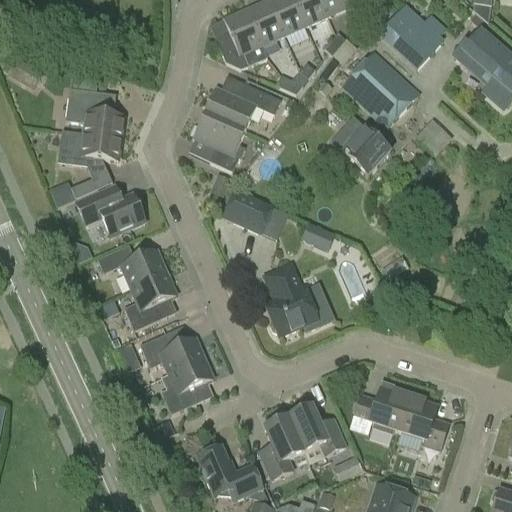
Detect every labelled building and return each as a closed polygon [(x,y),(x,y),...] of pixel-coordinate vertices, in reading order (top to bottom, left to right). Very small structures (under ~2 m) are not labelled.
[(284,41),(306,31),(292,0),(277,0),(268,4),(284,41)] [(292,0),(306,31),(328,22),(318,0),(292,0)] [(345,0),(318,0),(328,22),(351,12),(345,0)] [(474,0),(474,8),(472,15),(488,28),(489,24),(491,10),(492,0),(474,0)] [(262,51),(284,41),(268,4),(246,14),(262,51)] [(405,10),(378,39),(416,74),(442,45),(436,39),(439,36),(442,32),(429,20),(425,23),(422,27),(405,10)] [(268,63),(262,51),(246,14),(224,24),(229,37),(215,43),(226,67),(241,74),(268,63)] [(346,44),(338,37),(324,53),(332,60),(346,44)] [(465,47),(454,60),(471,75),(488,90),(483,96),(503,113),(511,101),(511,66),(479,38),(469,50),(465,47)] [(374,143),(385,132),(418,99),(375,59),(341,92),(376,124),(366,135),(353,123),(329,148),(367,183),(390,158),(374,143)] [(43,76),(17,62),(7,79),(33,94),(43,76)] [(299,77),(308,83),(314,74),(305,68),(299,77)] [(280,81),(276,90),(295,99),(302,91),(280,81)] [(216,92),(205,118),(245,136),(256,112),(275,120),(281,105),(244,88),(238,102),(216,92)] [(84,139),(121,144),(124,122),(96,118),(99,97),(70,94),(66,126),(85,128),(84,139)] [(244,153),(239,151),(245,136),(205,118),(193,143),(216,153),(210,166),(233,177),(244,153)] [(437,157),(453,142),(434,122),(418,138),(437,157)] [(118,166),(121,144),(84,139),(61,136),(57,168),(90,172),(91,162),(118,166)] [(96,195),(91,183),(70,193),(67,185),(48,193),(56,212),(96,195)] [(133,199),(121,204),(116,190),(77,207),(86,229),(102,221),(111,242),(145,227),(133,199)] [(221,222),(260,239),(273,210),(234,193),(221,222)] [(307,227),(302,244),(332,253),(338,236),(307,227)] [(123,252),(98,263),(104,278),(121,271),(131,293),(167,277),(158,254),(130,267),(123,252)] [(265,310),(279,342),(304,331),(307,336),(333,325),(319,292),(306,298),(304,293),(302,294),(291,270),(265,281),(275,306),(265,310)] [(137,307),(124,312),(134,335),(160,324),(154,310),(177,299),(167,277),(131,293),(137,307)] [(163,367),(168,379),(205,363),(196,342),(172,353),(166,338),(140,349),(150,372),(163,367)] [(168,379),(160,382),(165,394),(161,396),(171,419),(197,408),(190,393),(211,384),(214,383),(205,363),(168,379)] [(394,435),(398,436),(409,402),(395,397),(397,391),(381,385),(379,392),(380,392),(377,404),(363,400),(355,426),(369,431),(371,427),(373,428),(371,433),(393,440),(394,435)] [(437,411),(409,402),(398,436),(425,445),(424,449),(440,454),(448,429),(433,424),(437,411)] [(293,419),(288,421),(304,457),(319,450),(324,461),(346,451),(335,427),(333,423),(320,429),(312,411),(307,413),(302,411),(295,415),(293,419)] [(272,450),(259,456),(261,460),(272,484),(293,475),(288,463),(304,457),(288,421),(264,432),(272,450)] [(233,506),(247,500),(248,502),(263,506),(267,504),(262,493),(263,493),(252,469),(234,477),(222,450),(197,462),(214,502),(229,496),(233,506)] [(411,511),(414,502),(377,489),(369,511),(411,511)] [(493,511),(511,511),(511,497),(499,494),(498,497),(495,496),(492,498),(490,504),(492,507),(494,508),(493,511)] [(328,511),(332,498),(323,495),(318,511),(328,511)]
